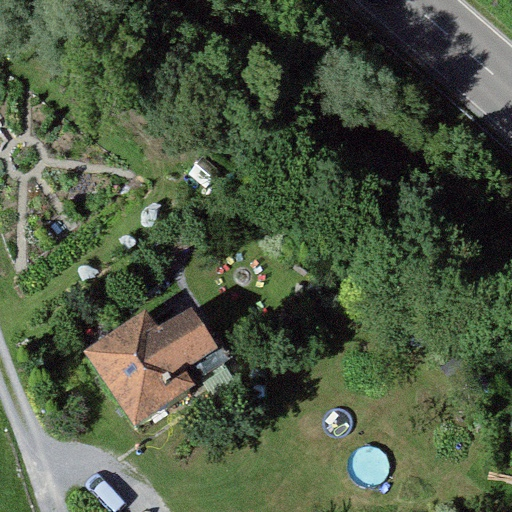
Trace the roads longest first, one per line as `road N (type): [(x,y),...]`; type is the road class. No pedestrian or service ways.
road 1 (track): [(54,511),(0,361)]
road 2 (secondary): [(511,91),(408,0)]
